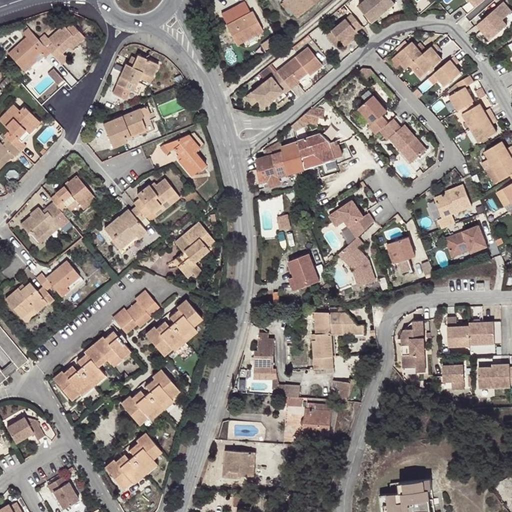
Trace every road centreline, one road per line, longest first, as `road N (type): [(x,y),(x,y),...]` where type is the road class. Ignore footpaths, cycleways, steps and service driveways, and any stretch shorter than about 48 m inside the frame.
road 1 (secondary): [(175,511),(240,314),(242,212),(228,139)]
road 2 (residential): [(511,296),(413,301),(392,315),(346,511)]
road 3 (residential): [(398,202),(446,165),(448,139),(366,51)]
road 4 (residential): [(366,51),(392,29),(446,24),(478,55),(511,112)]
road 5 (residential): [(26,377),(136,280),(170,289)]
road 6 (residential): [(228,139),(275,126),(366,51)]
